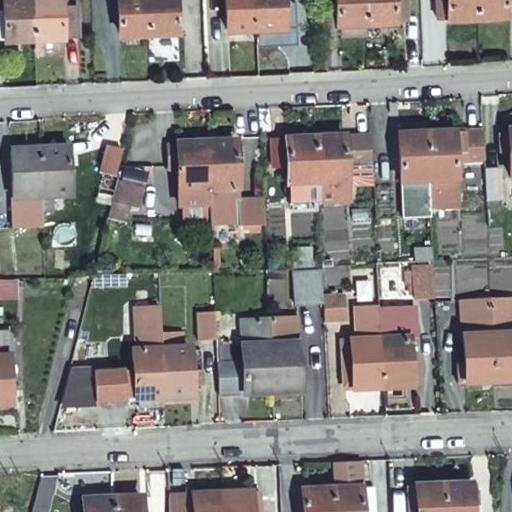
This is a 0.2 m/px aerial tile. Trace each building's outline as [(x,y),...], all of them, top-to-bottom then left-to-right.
[(6,35),(35,34),(33,0),(4,0),(4,5),(6,35)] [(33,0),(35,34),(65,33),(77,33),(76,0),(64,1),(64,0),(33,0)] [(149,29),(146,0),(118,0),(121,30),(149,29)] [(176,0),(146,0),(149,29),(178,28),(176,0)] [(258,24),(257,0),(227,0),(229,25),(258,24)] [(284,0),(257,0),(258,24),(286,23),(285,16),(285,4),(284,0)] [(370,19),(368,0),(338,0),(340,20),(343,20),(344,31),(364,31),(363,19),(370,19)] [(368,0),(370,19),(396,18),(396,14),(408,14),(407,0),(368,0)] [(437,0),(438,9),(449,9),(449,0),(437,0)] [(478,14),(477,0),(449,0),(449,9),(450,15),(478,14)] [(511,0),(477,0),(478,14),(506,13),(507,6),(511,5),(511,0)] [(66,48),(65,33),(35,34),(36,50),(66,48)] [(432,218),(431,208),(428,132),(428,123),(403,124),(403,133),(398,134),(401,218),(432,218)] [(511,128),(509,128),(509,133),(500,133),(501,148),(510,148),(511,175),(511,174),(511,128)] [(456,188),(485,186),(482,129),(428,132),(431,208),(457,207),(456,188)] [(344,165),(372,164),(371,136),(315,137),(318,200),(328,200),(328,184),(344,183),(344,165)] [(286,201),(318,200),(315,137),(270,140),(270,167),(284,167),(286,201)] [(122,144),(106,140),(103,152),(100,162),(116,166),(122,144)] [(41,143),(44,207),(56,206),(55,191),(72,190),(70,160),(70,149),(70,141),(41,143)] [(232,142),(204,143),(204,162),(207,206),(207,221),(208,223),(235,221),(233,161),(232,149),(232,142)] [(15,220),(44,218),(44,207),(41,143),(11,144),(15,220)] [(204,162),(204,143),(176,144),(176,149),(166,149),(166,165),(176,164),(178,207),(180,207),(207,206),(204,162)] [(79,148),(70,149),(70,160),(80,159),(79,148)] [(240,148),(232,149),(233,161),(240,161),(240,148)] [(117,176),(104,206),(120,212),(126,198),(135,203),(142,187),(117,176)] [(485,193),(486,221),(500,221),(500,193),(485,193)] [(207,206),(180,207),(181,222),(207,221),(207,206)] [(432,295),(431,264),(413,264),(413,268),(405,268),(406,282),(413,282),(414,295),(432,295)] [(321,300),(319,269),(295,270),(296,301),(321,300)] [(344,292),(323,293),(325,320),(346,319),(344,292)] [(511,297),(490,299),(493,379),(511,378),(511,297)] [(493,379),(490,299),(462,300),(464,360),(464,381),(493,379)] [(379,305),(352,307),(352,323),(379,321),(379,305)] [(414,305),(379,305),(379,321),(382,385),(409,384),(409,377),(418,376),(417,359),(408,359),(407,337),(416,337),(414,305)] [(164,397),(160,333),(158,307),(134,308),(136,351),(132,351),(133,376),(133,391),(134,399),(164,397)] [(194,313),(196,341),(214,340),(212,312),(194,313)] [(296,316),(267,318),(271,391),(299,390),(296,316)] [(271,391),(267,318),(238,319),(239,362),(215,364),(216,395),(271,391)] [(351,387),(382,385),(379,321),(352,323),(353,339),(349,339),(350,362),(341,362),(342,383),(351,383),(351,387)] [(10,327),(0,327),(0,399),(13,399),(13,391),(12,381),(10,327)] [(160,333),(164,397),(191,395),(191,386),(201,386),(200,370),(190,371),(189,348),(183,348),(182,332),(160,333)] [(407,337),(408,359),(417,359),(416,337),(407,337)] [(340,340),(341,362),(350,362),(349,339),(340,340)] [(456,361),(456,381),(464,381),(464,360),(456,361)] [(124,376),(124,391),(133,391),(133,376),(124,376)] [(469,479),(441,480),(442,511),(471,511),(471,502),(470,486),(469,479)] [(442,511),(441,480),(412,481),(413,490),(413,511),(442,511)] [(361,483),(332,485),(333,511),(362,511),(361,491),(361,483)] [(333,511),(332,485),(303,486),(303,511),(333,511)] [(478,486),(470,486),(471,502),(478,501),(478,486)] [(222,490),(223,511),(260,511),(260,488),(222,490)] [(223,511),(222,490),(169,492),(169,511),(223,511)] [(374,511),(373,490),(361,491),(362,511),(374,511)] [(413,511),(413,490),(405,491),(405,511),(413,511)] [(141,511),(141,493),(114,495),(114,511),(141,511)] [(85,511),(114,511),(114,495),(85,496),(85,511)]
